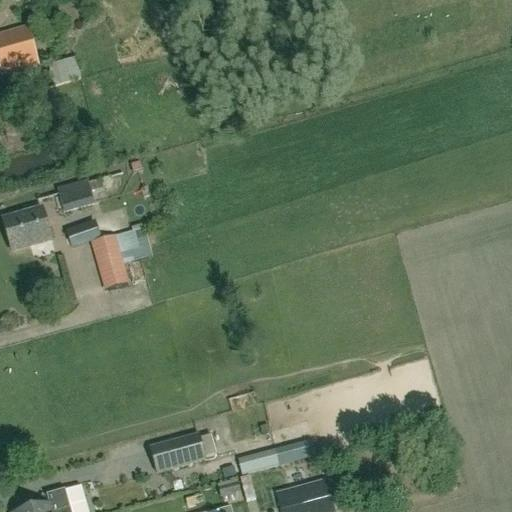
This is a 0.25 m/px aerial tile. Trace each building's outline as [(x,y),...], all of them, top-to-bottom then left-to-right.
[(0,68),(2,77),(37,67),(26,29),(0,36),(0,68)] [(74,117),(127,110),(122,71),(82,76),(80,65),(58,68),(61,92),(84,89),(86,98),(72,100),(74,117)] [(135,126),(164,121),(161,108),(133,113),(135,126)] [(69,221),(97,213),(92,195),(64,203),(69,221)] [(11,253),(51,242),(42,210),(2,222),(11,253)] [(95,223),(85,227),(67,232),(75,259),(92,253),(105,294),(130,286),(114,237),(101,242),(95,223)] [(120,233),(123,253),(140,250),(137,230),(120,233)] [(314,435),(300,438),(304,457),(318,454),(314,435)] [(198,437),(150,449),(156,475),(205,462),(204,460),(215,457),(210,438),(199,441),(198,437)] [(240,458),(243,473),(284,464),(280,450),(240,458)] [(283,484),(280,474),(241,484),(244,494),(283,484)] [(67,487),(71,511),(88,511),(85,485),(67,487)] [(25,511),(70,511),(64,491),(46,496),(49,505),(25,511)]
